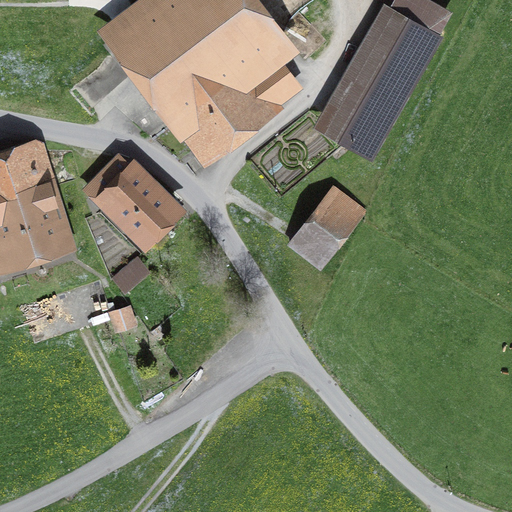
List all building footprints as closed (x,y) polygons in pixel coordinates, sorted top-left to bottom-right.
[(105,48),(106,49),(119,64),(133,50),(206,147),(264,103),(273,115),(293,100),(295,92),(273,63),(248,82),(239,70),(274,44),(241,0),(162,0),(103,45),(105,48)] [(395,16),(331,128),(367,149),(431,37),(395,16)] [(126,72),(119,64),(106,49),(70,81),(90,103),(126,72)] [(0,260),(60,241),(29,141),(0,150),(0,260)] [(106,199),(143,236),(172,206),(122,158),(89,192),(102,203),(106,199)] [(348,232),(365,211),(335,188),(320,208),(325,212),(311,230),(305,226),(290,243),(321,267),(335,249),(331,245),(344,229),(348,232)] [(144,271),(135,260),(115,277),(124,288),(144,271)] [(118,330),(134,324),(128,307),(112,312),(118,330)]
